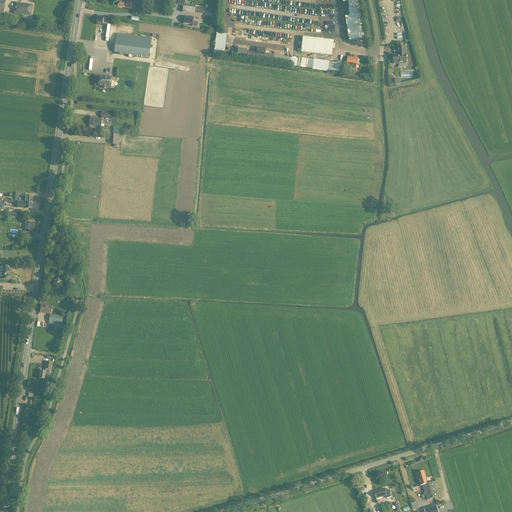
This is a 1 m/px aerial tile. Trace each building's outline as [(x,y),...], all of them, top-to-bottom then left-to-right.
[(119,1),(118,7),(126,9),(127,8),(132,9),(133,3),(141,4),(142,0),(130,0),(130,2),(119,1)] [(360,12),(358,0),(348,2),(350,13),(360,12)] [(30,16),(32,6),(15,4),(14,13),(30,16)] [(364,39),(360,15),(345,17),(349,41),(364,39)] [(193,18),(185,17),(184,23),(192,24),(192,26),(198,27),(198,23),(196,22),(196,21),(193,20),(193,18)] [(129,27),(118,25),(114,52),(154,58),(156,39),(127,35),(127,33),(128,33),(129,27)] [(217,33),(214,55),(223,56),(226,34),(217,33)] [(303,38),(301,53),(332,57),(334,41),(303,38)] [(398,54),(393,55),(393,56),(394,64),(407,64),(406,54),(406,47),(398,47),(398,48),(398,54)] [(348,57),(347,64),(351,65),(350,69),(357,69),(357,66),(358,59),(348,57)] [(89,63),(83,63),(83,72),(92,72),(93,60),(89,60),(89,63)] [(345,65),(330,63),(328,71),(344,73),(345,65)] [(106,88),(110,89),(110,90),(111,91),(113,91),(114,91),(115,89),(118,90),(119,81),(107,79),(106,88)] [(114,120),(115,114),(112,114),(102,112),(101,119),(111,120),(112,120),(114,120)] [(91,118),(89,126),(101,128),(102,120),(91,118)] [(32,223),(32,224),(29,224),(28,232),(22,231),(22,235),(28,236),(29,232),(31,233),(38,234),(39,224),(32,223)] [(8,274),(8,273),(0,272),(0,279),(8,280),(8,276),(10,276),(10,274),(8,274)] [(49,315),(48,323),(48,325),(54,326),(54,329),(63,330),(64,327),(62,327),(62,324),(61,324),(63,316),(49,315)] [(51,370),(52,363),(45,362),(44,369),(45,369),(45,371),(44,372),(40,372),(38,379),(44,380),(44,375),(49,375),(50,370),(51,370)] [(33,410),(34,407),(24,405),(22,417),(28,418),(29,409),(33,410)] [(427,484),(424,472),(417,474),(420,486),(422,486),(426,500),(439,497),(434,482),(427,484)] [(376,499),(386,496),(387,498),(391,496),(388,490),(385,491),(384,489),(374,492),(376,499)]
